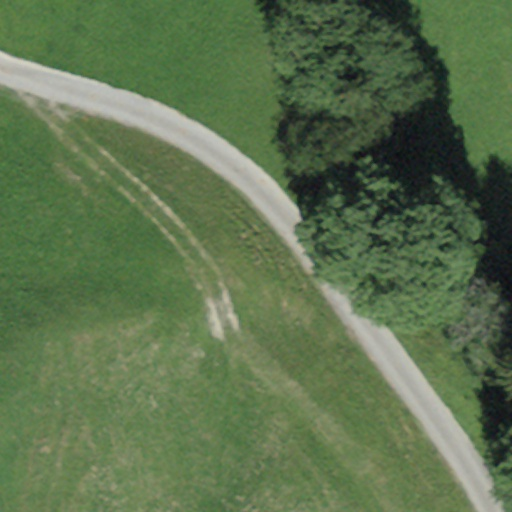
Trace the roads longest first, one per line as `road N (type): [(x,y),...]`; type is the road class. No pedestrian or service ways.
road 1 (track): [(490,511),(458,448),(373,329),(246,177),(180,131),(0,67)]
road 2 (track): [(24,75),(96,162),(183,237),(222,319),(238,377),(234,446),(208,511)]
